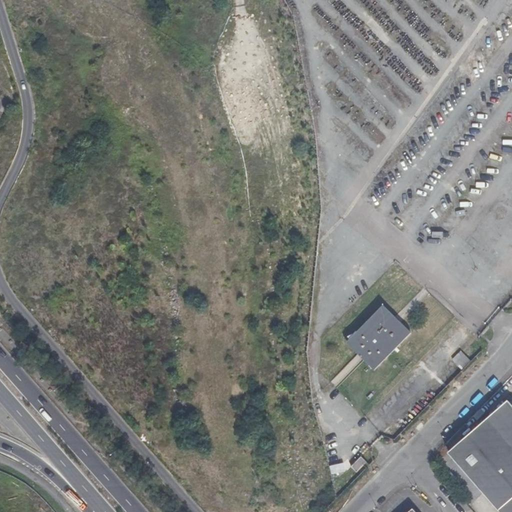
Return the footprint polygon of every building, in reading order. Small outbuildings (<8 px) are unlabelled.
[(413,334),(385,306),(349,344),(377,372),(413,334)] [(453,360),(463,370),(472,361),(462,351),(453,360)] [(511,511),(511,408),(510,407),(452,459),(498,511),(511,511)] [(352,466),(357,473),(368,465),(363,458),(352,466)] [(404,490),(403,490),(397,495),(402,500),(408,494),(404,490)]
